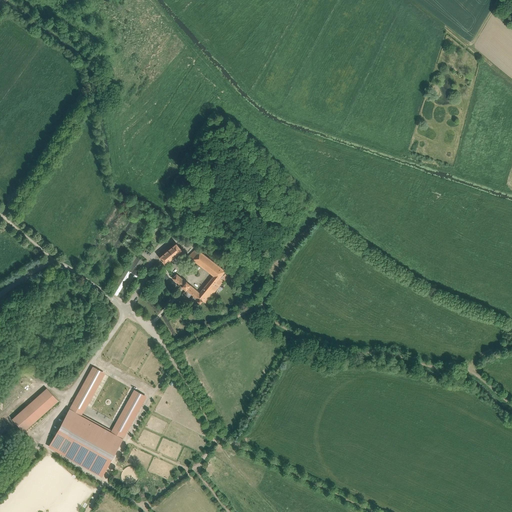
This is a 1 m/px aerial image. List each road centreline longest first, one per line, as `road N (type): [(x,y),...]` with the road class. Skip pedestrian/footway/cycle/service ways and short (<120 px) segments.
road 1 (track): [(257,308),(334,354),(380,353),(467,372),(511,404)]
road 2 (track): [(375,511),(216,435)]
